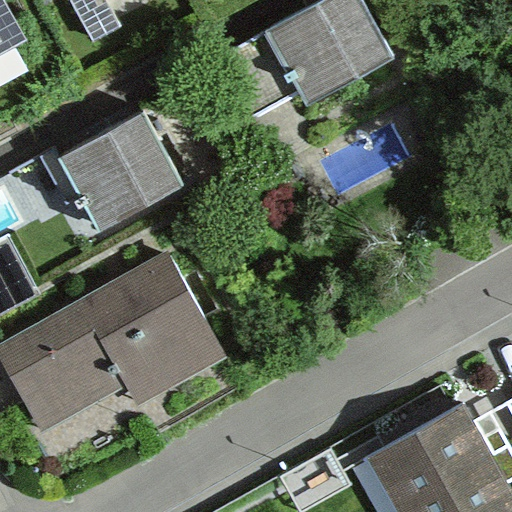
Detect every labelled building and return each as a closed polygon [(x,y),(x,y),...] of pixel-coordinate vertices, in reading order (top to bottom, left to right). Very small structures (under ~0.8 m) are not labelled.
[(63,0),(91,52),(120,37),(101,1),(103,0),(63,0)] [(388,60),(353,0),(329,0),(209,69),(240,123),(292,93),(302,109),(388,60)] [(0,58),(21,48),(0,9),(0,58)] [(174,193),(135,123),(58,165),(97,235),(174,193)] [(0,278),(20,268),(8,246),(0,250),(0,278)] [(221,356),(170,264),(1,358),(41,428),(121,383),(134,405),(221,356)] [(0,306),(32,289),(20,268),(0,278),(0,306)] [(457,412),(366,463),(393,511),(501,511),(511,507),(457,412)]
